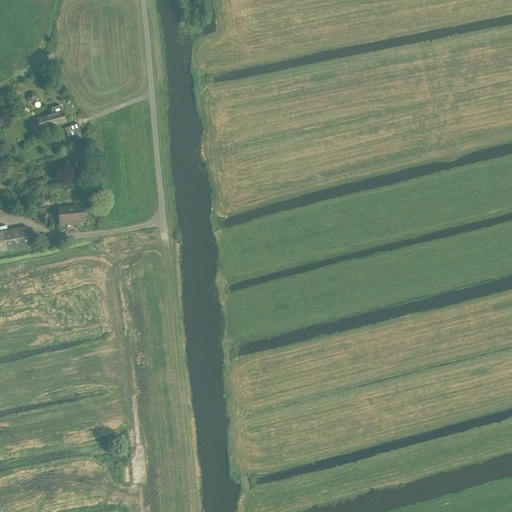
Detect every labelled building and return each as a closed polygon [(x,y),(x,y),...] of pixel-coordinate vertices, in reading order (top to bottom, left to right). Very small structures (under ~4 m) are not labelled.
[(27,94),(26,98),(28,101),(32,103),(36,101),(37,97),(35,93),(31,92),(27,94)] [(53,115),(37,120),(39,130),(66,123),(61,107),(51,109),(53,115)] [(78,125),(65,129),(67,137),(70,136),(72,141),(82,137),(78,125)] [(83,207),(58,209),(60,225),(85,223),(83,207)] [(29,234),(28,227),(0,232),(0,252),(6,252),(31,247),(31,246),(38,245),(36,233),(29,234)]
